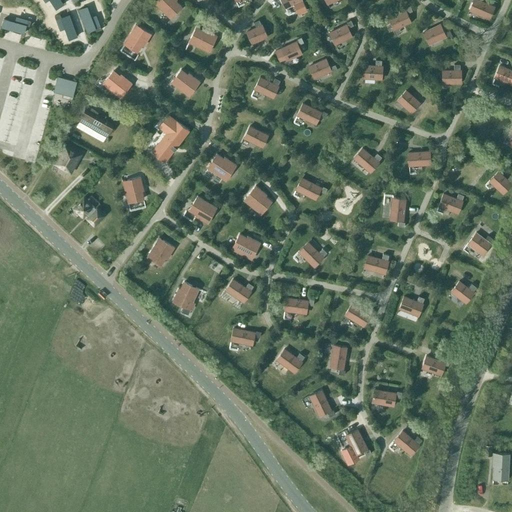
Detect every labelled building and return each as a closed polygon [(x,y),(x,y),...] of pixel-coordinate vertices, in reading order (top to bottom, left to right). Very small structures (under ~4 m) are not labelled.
[(64,6),(60,0),(43,0),(46,4),(50,1),(56,11),(64,6)] [(170,18),(181,6),(175,0),(156,0),(154,2),(170,18)] [(281,0),(285,7),(293,3),(298,13),(306,10),(302,1),(301,0),(281,0)] [(489,18),(494,6),(478,0),(469,0),(473,1),(469,10),(489,18)] [(394,29),(410,21),(407,13),(412,11),(410,5),(405,7),(406,9),(388,17),(394,29)] [(89,7),(78,10),(86,32),(96,29),(97,32),(103,30),(97,15),(92,17),(89,7)] [(78,37),(70,14),(62,17),(61,15),(55,17),(60,31),(65,29),(69,41),(78,37)] [(16,21),(5,18),(2,27),(25,34),(27,26),(31,27),(33,21),(18,17),(16,21)] [(261,25),(259,19),(253,22),(256,27),(246,32),(252,43),(267,36),(262,25),(261,25)] [(335,44),(352,36),(348,28),(353,26),(350,20),(346,22),(347,24),(329,32),(335,44)] [(151,34),(135,24),(124,43),(137,51),(142,44),(143,45),(151,34)] [(452,35),(449,30),(444,32),(440,24),(423,32),(429,44),(446,35),(447,37),(452,35)] [(203,31),(196,27),(189,42),(208,51),(216,35),(204,29),(203,31)] [(281,48),(275,51),(279,59),(284,57),(286,60),(301,53),(298,45),(299,44),(303,42),(300,36),(297,38),(298,41),(296,41),(281,48)] [(329,67),(326,58),(309,66),(314,78),(332,69),(333,71),(337,70),(335,64),(329,67)] [(381,66),(381,61),(375,60),(375,65),(364,65),(363,77),(381,78),(382,66),(381,66)] [(460,70),(460,65),(454,65),(454,70),(442,70),(442,83),(461,83),(461,70),(460,70)] [(511,70),(499,65),(494,77),(511,83),(511,70)] [(187,75),(181,69),(171,82),(189,95),(199,81),(189,73),(187,75)] [(131,83),(121,74),(120,76),(113,71),(103,83),(120,97),(131,83)] [(58,76),(53,92),(73,97),(77,81),(58,76)] [(272,83),(260,77),(254,88),(273,97),(278,86),(277,85),(279,80),(274,78),(272,83)] [(411,112),(419,103),(406,90),(397,100),(411,112)] [(321,112),(302,103),(297,114),(316,123),(319,115),(324,117),(327,112),(322,110),(321,112)] [(107,136),(108,133),(110,134),(115,128),(112,126),(114,124),(97,114),(98,113),(91,107),(89,110),(86,108),(79,120),(107,136)] [(164,136),(152,152),(164,161),(188,130),(176,121),(167,115),(163,120),(166,123),(162,128),(169,133),(166,137),(164,136)] [(262,146),(268,135),(249,126),(244,137),(262,146)] [(70,172),(80,154),(64,145),(54,163),(70,172)] [(373,157),(362,148),(354,158),(370,171),(378,162),(377,161),(381,157),(376,153),(373,157)] [(408,152),(409,165),(430,164),(429,151),(408,152)] [(225,180),(236,165),(224,157),(223,159),(216,154),(207,167),(225,180)] [(506,179),(498,171),(489,180),(503,193),(511,184),(511,183),(511,181),(511,176),(510,175),(506,179)] [(143,189),(140,176),(122,181),(128,202),(143,198),(141,190),(143,189)] [(321,188),(321,187),(301,178),(296,189),(315,199),(319,190),(324,193),(326,188),(322,186),(321,188)] [(264,196),(266,194),(255,185),(244,199),(261,213),(271,201),(264,196)] [(461,200),(463,196),(458,193),(456,198),(443,193),(438,205),(458,213),(462,201),(461,200)] [(207,223),(216,207),(197,196),(189,210),(196,214),(195,216),(207,223)] [(404,226),(404,221),(402,221),(405,199),(392,197),(390,219),(398,220),(398,225),(404,226)] [(91,206),(84,199),(75,208),(82,215),(84,213),(89,217),(88,218),(94,223),(102,215),(92,205),(91,206)] [(484,239),(475,233),(468,243),(483,254),(490,244),(489,243),(492,239),(488,235),(484,239)] [(239,234),(232,248),(251,258),(259,242),(247,236),(247,238),(239,234)] [(159,237),(147,256),(161,265),(165,257),(167,258),(174,247),(159,237)] [(307,242),(299,251),(314,266),(323,257),(307,242)] [(387,261),(388,255),(382,254),(381,259),(367,255),(364,267),(384,273),(388,261),(387,261)] [(233,279),(226,289),(243,301),(250,291),(250,290),(250,289),(253,286),(248,282),(246,286),(245,287),(233,279)] [(467,288),(459,281),(451,291),(466,302),(473,292),(472,291),(476,287),(471,283),(467,288)] [(178,288),(173,301),(183,306),(181,311),(188,315),(191,309),(194,303),(192,302),(198,288),(184,282),(180,289),(178,288)] [(422,303),(424,298),(418,295),(416,301),(403,296),(399,308),(418,315),(423,304),(422,303)] [(286,297),(284,310),(306,313),(307,304),(312,305),(313,299),(308,299),(308,300),(307,300),(286,297)] [(364,311),(351,303),(345,314),(363,325),(370,315),(369,314),(372,310),(367,306),(364,311)] [(233,328),(231,340),(252,344),(253,336),(255,336),(259,337),(261,331),(256,330),(255,332),(233,328)] [(334,345),(330,366),(339,367),(338,373),(344,374),(344,369),(343,369),(343,368),(346,347),(334,345)] [(284,349),(277,359),(294,372),(301,361),(300,361),(301,360),(304,356),(299,352),(296,356),(296,357),(284,349)] [(444,362),(446,357),(440,355),(439,360),(426,356),(421,368),(441,375),(445,363),(444,362)] [(396,393),(395,393),(374,389),(372,402),(393,405),(395,396),(400,397),(401,392),(396,391),(396,393)] [(321,390),(310,396),(319,415),(327,411),(327,412),(329,416),(335,414),(333,409),(332,409),(331,410),(330,409),(321,390)] [(351,446),(342,450),(348,463),(358,458),(356,454),(363,450),(364,451),(366,455),(371,452),(369,448),(367,449),(366,448),(357,429),(346,435),(351,446)] [(413,440),(402,431),(394,440),(410,454),(418,444),(421,440),(417,436),(413,440)] [(507,479),(509,453),(493,452),(492,463),(494,463),(493,478),(507,479)]
